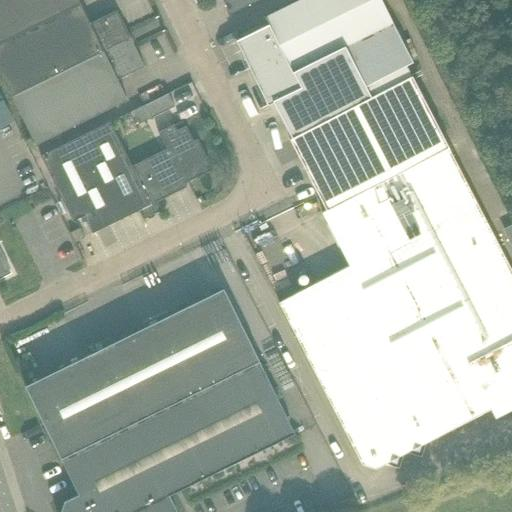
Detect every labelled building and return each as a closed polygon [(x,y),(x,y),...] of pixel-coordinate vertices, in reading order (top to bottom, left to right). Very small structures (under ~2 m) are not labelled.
[(0,0),(0,43),(80,5),(77,0),(0,0)] [(261,0),(221,0),(230,16),(261,0)] [(269,27),(238,43),(250,66),(252,65),(256,74),(254,75),(269,105),(273,103),(292,139),(290,140),(326,212),(448,149),(411,77),(406,66),(412,63),(380,0),(301,0),(283,10),(265,18),(269,27)] [(0,43),(0,73),(12,98),(126,42),(123,36),(127,34),(116,11),(89,24),(80,5),(0,43)] [(126,42),(12,98),(35,146),(127,101),(118,81),(144,68),(133,45),(129,48),(126,42)] [(144,106),(151,119),(175,107),(168,94),(144,106)] [(40,157),(54,186),(64,204),(73,222),(84,217),(92,234),(139,211),(144,220),(161,211),(157,202),(186,188),(186,183),(197,178),(198,179),(203,177),(203,175),(212,171),(209,164),(210,163),(207,157),(206,158),(197,140),(193,142),(186,127),(177,131),(174,125),(158,133),(166,150),(131,167),(124,151),(124,152),(110,123),(40,157)] [(350,267),(278,304),(362,465),(375,470),(389,462),(396,465),(398,458),(412,451),(419,453),(421,446),(457,427),(491,410),(495,419),(511,410),(511,272),(448,149),(326,212),(322,214),(350,267)] [(70,233),(75,243),(84,238),(80,229),(70,233)] [(0,279),(12,274),(0,250),(0,279)] [(60,511),(175,511),(176,511),(169,497),(295,435),(223,290),(25,387),(78,496),(64,503),(60,511)] [(16,363),(20,373),(29,368),(25,359),(16,363)]
